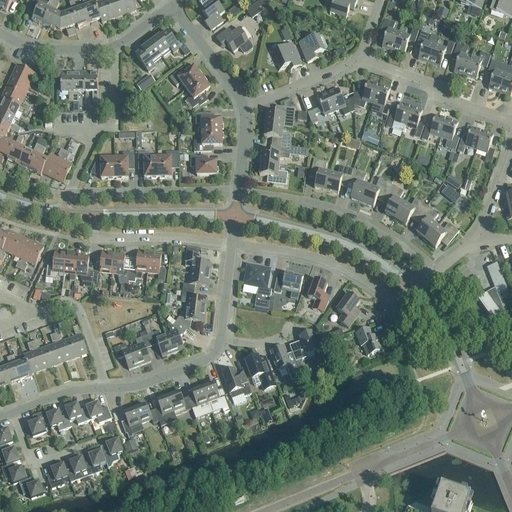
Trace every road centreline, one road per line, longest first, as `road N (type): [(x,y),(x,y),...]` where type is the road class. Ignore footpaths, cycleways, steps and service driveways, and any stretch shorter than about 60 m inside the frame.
road 1 (residential): [(432,272),(402,246),(341,215),(236,193)]
road 2 (tertiary): [(414,287),(363,252),(233,214)]
road 3 (residential): [(393,304),(336,264),(230,244)]
road 4 (residential): [(236,193),(66,197)]
road 5 (residential): [(511,117),(359,59)]
road 6 (residential): [(230,244),(95,239),(94,216)]
road 7 (tertiary): [(233,214),(94,216)]
road 8 (residential): [(221,340),(211,358),(137,386),(106,388)]
road 9 (residential): [(245,107),(167,5)]
road 10 (residential): [(38,311),(60,302),(76,306),(106,388)]
road 11 (tertiary): [(474,398),(443,327),(414,287)]
road 12 (residential): [(97,443),(32,466),(12,412)]
road 13 (residential): [(245,107),(359,59)]
